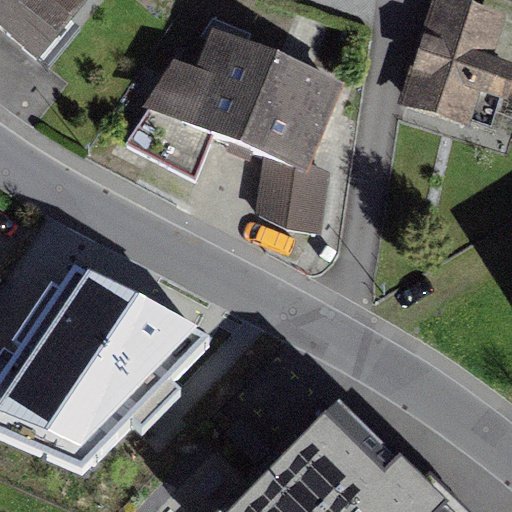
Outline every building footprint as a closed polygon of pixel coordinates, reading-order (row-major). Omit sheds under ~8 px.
[(0,0),(0,32),(39,65),(91,0),(0,0)] [(508,17),(451,0),(434,0),(401,107),(470,128),(471,124),(492,130),(501,101),(507,103),(511,88),(511,62),(495,56),(508,17)] [(174,61),(144,110),(149,112),(126,147),(197,184),(216,137),(267,155),(256,218),(288,230),(322,234),(331,173),(314,167),(346,85),(212,31),(196,70),(174,61)] [(192,289),(88,247),(61,311),(34,301),(8,374),(39,386),(26,414),(130,455),(192,289)] [(283,354),(130,511),(348,511),(295,459),(310,441),(341,406),(283,354)] [(382,511),(310,441),(295,459),(348,511),(382,511)]
